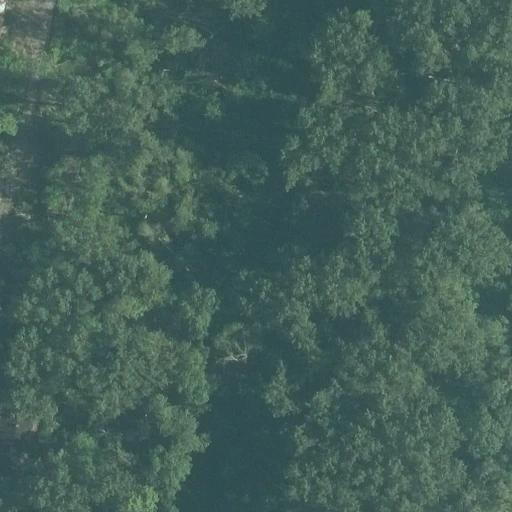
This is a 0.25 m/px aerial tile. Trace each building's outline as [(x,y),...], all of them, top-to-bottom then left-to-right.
[(15,12),(18,1),(10,0),(0,0),(0,37),(8,40),(11,30),(15,12)] [(345,0),(384,9),(386,0),(345,0)] [(239,66),(242,56),(203,46),(194,85),(233,94),(235,84),(239,66)] [(449,116),(444,135),(468,141),(470,131),(472,121),(449,116)] [(47,215),(85,224),(105,145),(66,136),(63,146),(58,167),(53,187),(49,206),(47,215)] [(280,271),(319,281),(338,201),(299,192),(297,203),(292,223),(290,233),(287,243),(282,262),(280,271)] [(174,339),(177,328),(138,319),(128,358),(167,367),(170,357),(174,339)] [(383,388),(379,408),(402,414),(405,403),(407,394),(383,388)] [(0,492),(20,497),(39,418),(0,409),(0,492)] [(263,511),(273,474),(234,465),(231,475),(227,496),(222,511),(263,511)]
